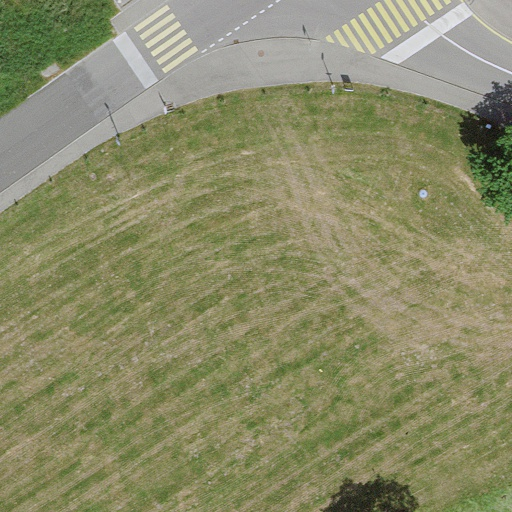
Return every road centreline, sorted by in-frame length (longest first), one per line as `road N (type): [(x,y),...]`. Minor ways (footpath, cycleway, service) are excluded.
road 1 (residential): [(0,157),(227,0)]
road 2 (residential): [(511,68),(445,43),(385,0)]
